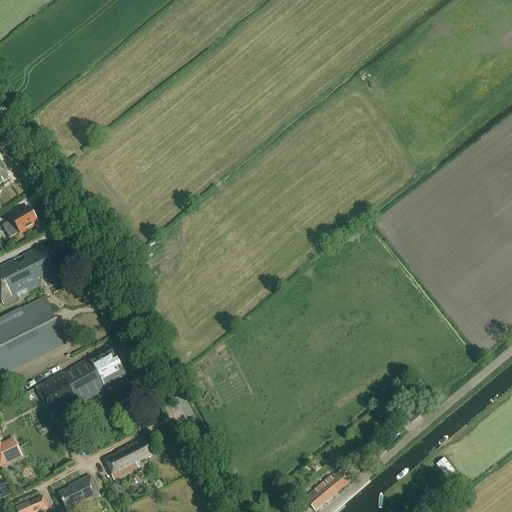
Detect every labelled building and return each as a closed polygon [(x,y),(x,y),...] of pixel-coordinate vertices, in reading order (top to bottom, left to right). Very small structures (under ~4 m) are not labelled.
[(0,185),(10,180),(0,164),(0,185)] [(10,219),(12,221),(3,227),(10,239),(19,234),(20,236),(39,225),(29,209),(10,219)] [(14,261),(0,268),(0,299),(3,306),(18,298),(16,295),(27,290),(28,293),(39,288),(41,287),(38,281),(42,279),(48,283),(57,278),(55,274),(74,264),(64,242),(44,252),(42,247),(23,257),(27,264),(23,266),(14,261)] [(0,379),(68,345),(44,298),(0,320),(0,379)] [(90,360),(64,374),(80,405),(106,391),(104,387),(125,376),(113,353),(92,364),(90,360)] [(53,419),(80,405),(64,374),(36,389),(53,419)] [(416,410),(406,418),(411,424),(421,416),(416,410)] [(148,436),(103,459),(114,481),(138,469),(136,465),(153,457),(150,451),(155,448),(148,436)] [(0,440),(1,440),(0,437),(0,468),(22,458),(13,439),(1,445),(0,441),(0,440)] [(376,462),(365,446),(353,455),(364,471),(376,462)] [(454,471),(444,459),(436,465),(446,477),(454,471)] [(333,475),(304,499),(314,511),(315,511),(354,481),(344,469),(334,477),(333,475)] [(69,487),(70,489),(58,494),(66,511),(68,511),(78,507),(78,509),(100,498),(90,477),(69,487)] [(119,499),(125,496),(118,484),(112,487),(119,499)] [(9,490),(0,494),(0,499),(1,501),(12,495),(9,490)] [(29,504),(16,509),(16,511),(46,511),(49,511),(44,498),(29,505),(29,504)]
